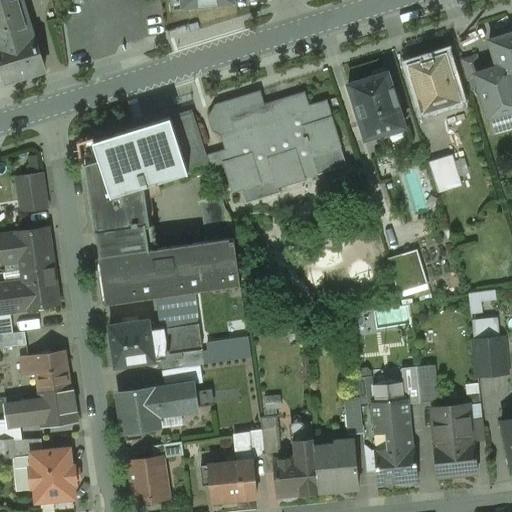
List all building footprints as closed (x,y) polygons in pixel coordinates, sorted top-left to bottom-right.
[(23,0),(3,0),(0,1),(0,61),(6,81),(45,68),(23,0)] [(181,0),(182,7),(182,8),(182,10),(184,9),(233,4),(236,4),(235,2),(234,0),(181,0)] [(511,33),(489,41),(498,69),(483,73),(477,75),(478,79),(489,114),(502,110),(507,113),(511,111),(511,33)] [(436,58),(409,66),(423,112),(460,101),(448,64),(449,59),(445,55),(440,54),(436,58)] [(478,54),(460,59),(467,82),(478,79),(477,75),(483,73),(478,54)] [(393,88),(389,76),(383,69),(374,72),(372,78),(348,85),(365,140),(384,134),(386,141),(402,135),(400,129),(405,128),(398,105),(400,105),(394,88),(393,88)] [(346,166),(326,101),(309,107),(304,93),(264,106),(260,92),(215,106),(210,118),(214,132),(221,135),(227,152),(234,149),(237,157),(223,161),(233,192),(241,189),(246,204),(280,193),(278,188),(305,179),(305,178),(318,174),(319,175),(346,166)] [(193,113),(170,120),(189,174),(210,167),(193,113)] [(170,120),(95,143),(100,161),(112,198),(145,188),(189,174),(170,120)] [(453,155),(429,162),(438,193),(462,186),(453,155)] [(112,198),(100,161),(86,165),(96,234),(150,226),(145,188),(112,198)] [(43,175),(23,178),(26,200),(20,201),(21,211),(48,207),(43,175)] [(220,194),(200,201),(206,242),(234,238),(232,226),(220,194)] [(46,229),(16,234),(20,261),(22,271),(53,267),(48,228),(46,229)] [(16,234),(0,235),(0,245),(3,264),(20,261),(16,234)] [(206,242),(99,258),(106,305),(241,285),(234,238),(206,242)] [(414,256),(403,259),(402,255),(388,259),(398,293),(428,284),(427,283),(423,284),(414,256)] [(53,267),(22,271),(23,283),(27,309),(59,305),(53,267)] [(23,283),(0,286),(0,312),(10,311),(27,309),(23,283)] [(471,313),(483,312),(482,300),(497,299),(497,290),(470,291),(471,313)] [(39,310),(14,313),(16,330),(41,327),(39,310)] [(10,311),(0,312),(0,335),(3,335),(13,333),(10,311)] [(149,320),(109,326),(115,368),(155,362),(154,356),(150,331),(149,320)] [(198,324),(176,327),(180,353),(202,350),(198,324)] [(176,327),(150,331),(154,356),(180,353),(176,327)] [(13,333),(3,335),(5,348),(27,344),(25,331),(13,333)] [(502,338),(474,341),(477,376),(506,374),(502,338)] [(227,349),(203,353),(204,365),(229,361),(227,349)] [(180,353),(154,356),(155,362),(160,361),(162,371),(204,365),(203,353),(202,350),(180,353)] [(64,351),(20,357),(23,376),(37,374),(39,392),(70,388),(64,351)] [(432,366),(416,367),(420,403),(436,401),(432,366)] [(416,367),(401,369),(404,400),(408,399),(408,404),(420,403),(416,367)] [(194,385),(184,386),(187,407),(197,406),(194,385)] [(184,386),(152,390),(156,412),(187,408),(187,407),(184,386)] [(70,388),(39,392),(40,400),(43,417),(44,424),(75,420),(70,388)] [(152,388),(119,393),(119,395),(124,431),(125,433),(158,428),(156,412),(152,390),(152,388)] [(26,395),(0,398),(0,407),(6,407),(6,406),(16,404),(27,402),(26,395)] [(404,400),(372,403),(375,434),(376,438),(374,443),(377,446),(377,451),(374,451),(377,485),(418,480),(414,447),(412,447),(408,404),(408,399),(404,400)] [(27,402),(16,404),(18,421),(43,417),(40,400),(27,402)] [(16,404),(6,406),(6,407),(8,423),(18,421),(16,404)] [(457,406),(432,409),(435,440),(433,440),(437,478),(477,474),(474,442),(472,442),(470,420),(458,421),(457,406)] [(275,417),(260,419),(261,430),(264,451),(279,450),(275,417)] [(511,419),(500,422),(503,432),(502,432),(503,434),(510,467),(510,470),(511,469),(511,419)] [(20,426),(0,426),(0,440),(13,440),(22,440),(20,426)] [(261,430),(249,432),(251,462),(252,462),(253,461),(264,455),(264,451),(261,430)] [(22,440),(13,440),(14,456),(42,453),(41,439),(22,440)] [(181,442),(152,446),(154,459),(162,458),(183,456),(181,442)] [(313,442),(295,444),(296,459),(315,458),(313,442)] [(279,450),(264,451),(264,455),(266,474),(276,473),(275,462),(280,461),(279,450)] [(354,453),(315,458),(318,491),(357,487),(354,453)] [(79,457),(50,460),(52,478),(54,487),(85,484),(81,456),(79,456),(79,457)] [(154,459),(129,462),(135,502),(168,498),(162,458),(154,459)] [(280,461),(275,462),(276,473),(279,495),(318,491),(315,458),(296,459),(280,461)] [(50,461),(15,465),(17,483),(25,482),(52,478),(50,461)] [(251,462),(209,466),(211,485),(212,502),(256,497),(252,462),(251,462)] [(209,466),(200,467),(203,486),(211,485),(209,466)] [(11,485),(0,482),(0,507),(14,508),(11,485)] [(88,511),(85,484),(54,487),(55,496),(57,511),(88,511)] [(32,511),(30,497),(18,496),(19,511),(32,511)] [(57,511),(55,496),(30,497),(32,511),(57,511)]
